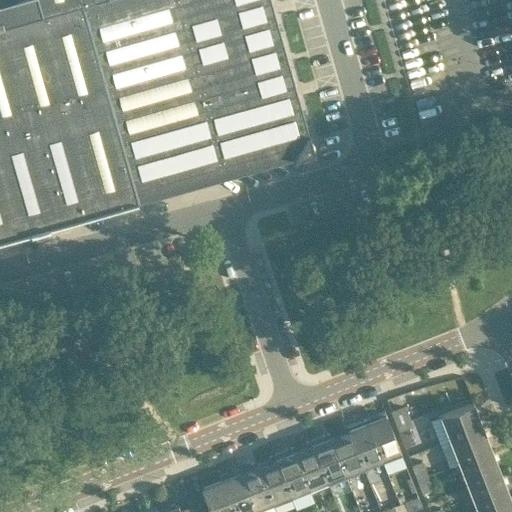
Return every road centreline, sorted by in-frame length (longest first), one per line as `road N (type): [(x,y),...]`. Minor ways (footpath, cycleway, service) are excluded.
road 1 (unclassified): [(228,207),(355,170),(369,146),(330,0)]
road 2 (tertiary): [(7,511),(285,406)]
road 3 (unclassified): [(0,270),(228,207)]
road 4 (unclassified): [(285,406),(228,207)]
road 5 (tertiary): [(285,406),(423,353)]
